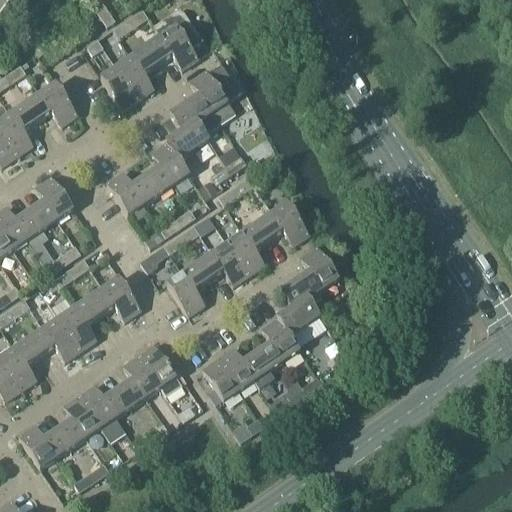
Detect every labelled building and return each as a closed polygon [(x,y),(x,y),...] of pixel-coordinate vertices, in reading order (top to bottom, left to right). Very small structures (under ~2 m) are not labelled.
[(90,0),(86,3),(106,33),(114,27),(95,0),(90,0)] [(132,23),(137,32),(147,25),(142,17),(132,23)] [(153,34),(160,44),(172,62),(171,62),(181,77),(198,66),(189,54),(199,47),(181,20),(176,19),(153,34)] [(137,32),(132,23),(122,30),(127,38),(137,32)] [(127,38),(122,30),(112,37),(117,45),(127,38)] [(160,44),(130,64),(142,82),(143,81),(171,62),(172,62),(160,44)] [(102,55),(97,47),(86,54),(92,62),(102,55)] [(115,74),(137,106),(153,96),(143,81),(142,82),(130,64),(115,74)] [(10,78),(16,87),(26,80),(20,72),(10,78)] [(137,106),(115,74),(100,85),(121,117),(137,106)] [(205,77),(189,89),(199,103),(211,120),(227,110),(205,77)] [(0,85),(6,93),(16,87),(10,78),(0,85)] [(77,122),(56,90),(40,101),(52,118),(51,119),(61,133),(77,122)] [(22,138),(23,138),(51,119),(52,118),(40,101),(10,121),(22,138)] [(199,103),(169,123),(180,140),(197,130),(205,141),(219,132),(211,120),(199,103)] [(0,127),(0,138),(17,163),(33,152),(23,138),(22,138),(10,121),(0,127)] [(208,146),(205,141),(197,130),(180,140),(166,149),(177,167),(178,166),(208,146)] [(0,172),(1,174),(17,163),(0,138),(0,172)] [(188,181),(178,166),(177,167),(166,149),(150,160),(160,175),(160,174),(172,191),(188,181)] [(229,169),(235,177),(246,170),(240,162),(229,169)] [(219,176),(225,184),(235,177),(229,169),(219,176)] [(131,193),(143,211),(172,191),(160,174),(160,175),(131,193)] [(225,184),(219,176),(210,182),(216,190),(225,184)] [(143,211),(131,193),(121,179),(105,190),(126,222),(143,211)] [(237,191),(242,199),(253,192),(248,183),(237,191)] [(44,210),(56,227),(73,216),(51,184),(34,195),(44,210)] [(217,199),(210,189),(197,197),(204,207),(217,199)] [(227,197),(232,206),(242,199),(237,191),(227,197)] [(232,206),(227,197),(218,203),(223,212),(232,206)] [(56,227),(44,210),(16,229),(28,246),(56,227)] [(283,238),(282,239),(292,253),(308,242),(287,210),(271,221),(283,238)] [(0,218),(0,238),(12,257),(28,246),(16,229),(6,214),(0,218)] [(178,223),(184,231),(194,224),(188,216),(178,223)] [(271,221),(241,241),(253,258),(253,257),(282,239),(283,238),(271,221)] [(184,231),(178,223),(168,229),(174,238),(184,231)] [(174,238),(168,229),(158,236),(164,244),(174,238)] [(183,238),(189,247),(199,240),(193,232),(183,238)] [(0,264),(12,257),(0,238),(0,264)] [(173,245),(179,253),(189,247),(183,238),(173,245)] [(226,251),(247,283),(263,272),(253,257),(253,258),(241,241),(226,251)] [(179,253),(173,245),(163,252),(169,260),(179,253)] [(247,283),(226,251),(211,261),(222,278),(222,279),(232,293),(247,283)] [(65,260),(70,269),(80,262),(75,254),(65,260)] [(300,265),(309,280),(310,279),(322,297),(338,286),(316,254),(300,265)] [(70,269),(65,260),(55,267),(60,275),(70,269)] [(193,298),(194,298),(222,279),(222,278),(211,261),(182,280),(193,298)] [(60,275),(55,267),(45,274),(50,282),(60,275)] [(74,274),(79,282),(89,275),(84,267),(74,274)] [(79,282),(74,274),(64,280),(69,289),(79,282)] [(279,300),(290,317),(291,317),(308,306),(322,297),(310,279),(309,280),(279,300)] [(69,289),(64,280),(54,287),(59,295),(69,289)] [(182,280),(165,291),(187,323),(203,312),(194,298),(193,298),(182,280)] [(103,297),(114,314),(124,329),(141,318),(119,286),(103,297)] [(5,300),(10,309),(20,302),(15,294),(5,300)] [(114,314),(103,297),(74,316),(86,333),(114,314)] [(0,303),(0,314),(0,315),(10,309),(5,300),(0,303)] [(290,317),(276,326),(288,343),(289,343),(319,323),(308,306),(291,317),(290,317)] [(14,314),(19,322),(29,315),(24,307),(14,314)] [(19,322),(14,314),(4,320),(9,329),(19,322)] [(96,348),(86,333),(74,316),(59,326),(80,358),(96,348)] [(0,334),(9,329),(4,320),(0,322),(0,334)] [(80,358),(59,326),(43,337),(54,354),(64,369),(80,358)] [(261,336),(270,351),(271,351),(283,368),(299,358),(289,343),(288,343),(276,326),(261,336)] [(54,354),(43,337),(15,356),(26,373),(54,354)] [(346,354),(351,363),(364,354),(358,346),(346,354)] [(270,351),(242,370),(241,371),(253,388),(283,368),(271,351),(270,351)] [(154,353),(138,363),(160,395),(165,403),(181,393),(180,392),(184,389),(175,376),(171,379),(154,353)] [(336,361),(341,369),(351,363),(346,354),(336,361)] [(216,366),(238,398),(253,388),(241,371),(242,370),(232,355),(216,366)] [(0,365),(0,368),(20,399),(36,388),(26,373),(15,356),(0,365)] [(341,369),(336,361),(328,366),(334,374),(341,369)] [(122,374),(132,389),(144,406),(160,395),(138,363),(122,374)] [(238,398),(216,366),(201,377),(214,396),(207,400),(214,411),(220,406),(222,409),(238,398)] [(20,399),(0,368),(0,402),(4,409),(20,399)] [(104,408),(116,425),(144,406),(132,389),(104,408)] [(116,425),(104,408),(94,393),(79,403),(100,435),(116,425)] [(291,403),(297,411),(309,403),(303,395),(291,403)] [(100,435),(79,403),(63,414),(73,429),(73,428),(85,446),(100,435)] [(297,411),(291,403),(281,409),(287,418),(297,411)] [(287,418),(281,409),(273,415),(278,424),(287,418)] [(177,422),(182,431),(193,423),(188,415),(177,422)] [(257,426),(246,433),(243,430),(232,437),(240,449),(262,434),(257,426)] [(73,428),(73,429),(44,448),(55,466),(85,446),(73,428)] [(153,438),(158,447),(168,440),(163,432),(153,438)] [(18,444),(39,476),(55,466),(44,448),(34,433),(18,444)] [(158,447),(153,438),(143,445),(149,453),(158,447)] [(149,453),(143,445),(133,452),(139,460),(149,453)] [(93,479),(99,487),(109,480),(103,472),(93,479)] [(99,487),(93,479),(83,485),(89,493),(99,487)] [(89,493),(83,485),(73,492),(79,500),(89,493)]
